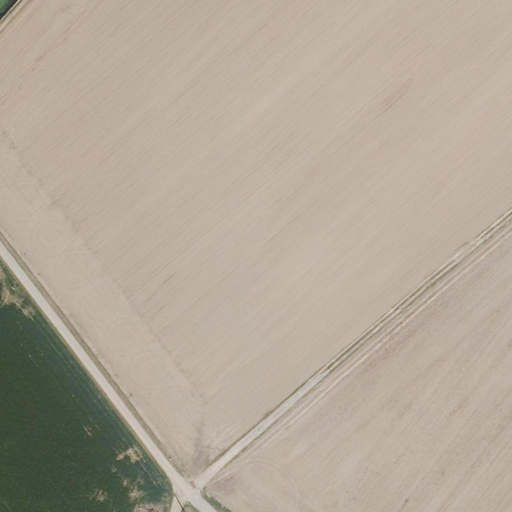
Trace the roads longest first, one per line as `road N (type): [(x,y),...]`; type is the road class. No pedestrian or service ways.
road 1 (track): [(511,213),(235,443),(184,492),(175,511)]
road 2 (unclassified): [(0,251),(207,511)]
